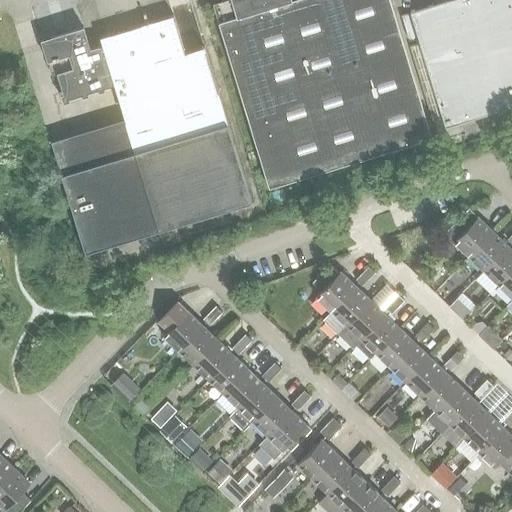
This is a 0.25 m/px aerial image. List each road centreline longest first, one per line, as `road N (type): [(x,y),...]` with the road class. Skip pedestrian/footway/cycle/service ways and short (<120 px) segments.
road 1 (residential): [(455,511),(203,271)]
road 2 (residential): [(25,427),(155,291),(203,271)]
road 3 (residential): [(341,218),(511,384)]
road 4 (residential): [(341,218),(485,169)]
road 5 (residential): [(203,271),(341,218)]
road 6 (residential): [(113,511),(25,427)]
